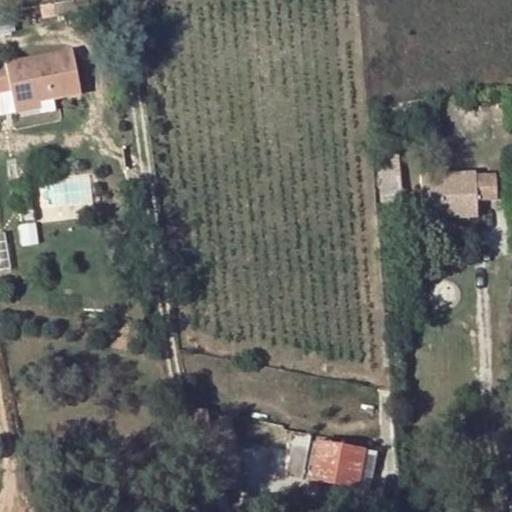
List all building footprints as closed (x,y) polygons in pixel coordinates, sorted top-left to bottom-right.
[(8,80),(13,107),(39,102),(79,95),(71,52),(0,64),(0,92),(4,92),(2,81),(8,80)] [(39,102),(13,107),(15,115),(40,111),(39,102)] [(379,172),(382,205),(401,204),(398,171),(379,172)] [(422,177),(424,219),(471,218),(469,176),(422,177)] [(486,179),(470,179),(470,200),(487,199),(486,179)] [(198,426),(211,424),(208,410),(194,407),(198,426)] [(198,426),(212,487),(243,491),(248,492),(230,420),(211,424),(198,426)] [(316,441),(309,477),(358,487),(364,450),(316,441)] [(364,450),(358,487),(369,489),(376,452),(364,450)] [(248,506),(247,511),(279,511),(283,498),(248,492),(243,491),(240,504),(248,506)]
